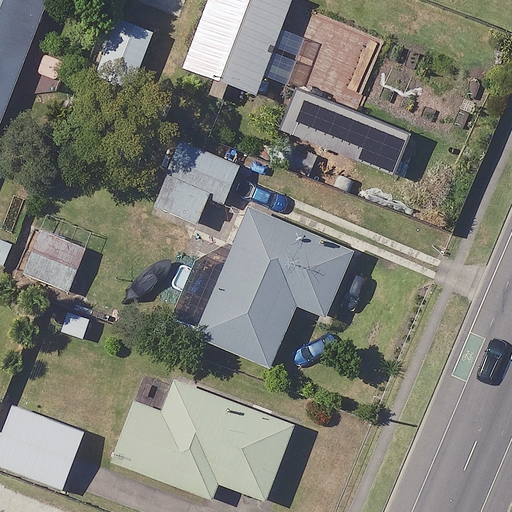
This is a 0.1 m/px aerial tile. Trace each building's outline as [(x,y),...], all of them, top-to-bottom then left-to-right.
[(0,0),(0,114),(43,0),(0,0)] [(285,0),(203,0),(179,67),(251,94),(285,0)] [(235,162),(175,139),(149,206),(192,223),(202,196),(220,203),(235,162)] [(346,252),(243,209),(226,250),(198,238),(162,324),(265,367),(291,304),(320,316),(346,252)] [(76,243),(30,240),(28,280),(74,282),(76,243)] [(291,425),(170,378),(157,411),(129,399),(105,459),(206,498),(213,482),(262,501),(291,425)] [(85,430),(10,401),(0,427),(0,462),(62,487),(85,430)]
